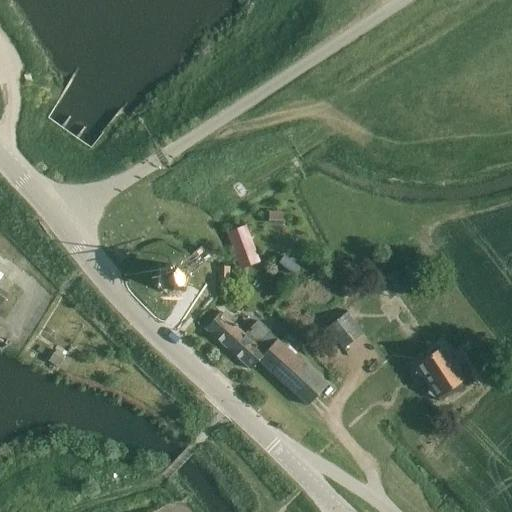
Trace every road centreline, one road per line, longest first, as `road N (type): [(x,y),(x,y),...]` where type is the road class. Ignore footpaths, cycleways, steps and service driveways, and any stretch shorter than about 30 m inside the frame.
road 1 (tertiary): [(337,511),(130,310),(0,157)]
road 2 (track): [(48,213),(133,176),(409,0)]
